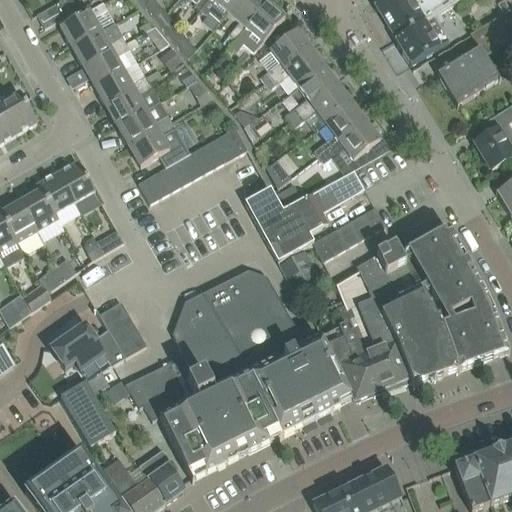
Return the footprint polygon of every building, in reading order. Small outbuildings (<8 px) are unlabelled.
[(136,0),(144,9),(152,0),(136,0)] [(165,21),(167,19),(152,0),(144,9),(158,27),(165,21)] [(188,0),(196,7),(194,9),(200,14),(211,0),(188,0)] [(227,16),(228,16),(242,0),(211,0),(200,14),(206,19),(209,16),(219,25),(227,16)] [(229,39),(234,44),(267,6),(259,0),(242,0),(228,16),(239,26),(229,39)] [(387,0),(373,9),(395,43),(434,21),(468,0),(387,0)] [(52,29),(69,19),(72,17),(66,6),(64,3),(61,5),(44,15),(36,20),(44,33),(52,29)] [(72,3),(66,6),(72,17),(78,14),(72,3)] [(60,31),(72,52),(101,35),(93,22),(107,14),(103,6),(60,31)] [(267,6),(234,44),(229,50),(237,56),(243,49),(253,58),(263,47),(267,50),(286,32),(281,26),(285,22),(267,6)] [(447,73),(446,71),(443,73),(444,74),(437,78),(457,111),(459,110),(458,109),(474,98),(499,83),(485,59),(511,42),(511,16),(510,13),(470,38),(479,53),(447,73)] [(165,21),(158,27),(173,45),(181,36),(167,19),(165,21)] [(434,21),(395,43),(394,44),(410,70),(449,46),(434,21)] [(149,26),(138,32),(141,37),(152,31),(149,26)] [(101,35),(72,52),(83,71),(126,47),(115,27),(101,35)] [(145,36),(160,54),(169,49),(155,31),(145,36)] [(260,64),(268,75),(261,81),(265,87),(311,53),(296,34),(292,38),(286,32),(267,50),(270,54),(271,55),(260,64)] [(181,36),(174,45),(188,63),(196,54),(181,36)] [(95,91),(123,75),(138,66),(126,47),(83,71),(95,91)] [(171,50),(161,59),(172,72),(182,64),(171,50)] [(289,79),(298,91),(324,71),(311,53),(265,87),(270,93),(289,79)] [(95,91),(106,111),(149,86),(138,66),(123,75),(95,91)] [(284,120),(289,126),(299,119),(338,89),(324,71),(298,91),(307,103),(284,120)] [(199,85),(189,90),(195,100),(206,94),(199,85)] [(106,111),(117,131),(146,114),(139,101),(153,93),(149,86),(106,111)] [(316,115),(325,127),(352,107),(338,89),(299,119),(289,126),(294,132),(316,115)] [(281,119),(303,106),(297,95),(274,108),(281,119)] [(20,97),(0,107),(0,110),(16,139),(37,127),(20,97)] [(117,131),(129,151),(172,126),(168,119),(160,106),(146,114),(117,131)] [(314,155),(318,161),(326,155),(366,126),(352,107),(325,127),(335,139),(314,155)] [(0,110),(0,148),(16,139),(0,110)] [(171,170),(182,164),(191,159),(176,132),(172,126),(129,151),(140,171),(159,160),(166,173),(171,170)] [(380,144),(366,126),(326,155),(318,161),(323,167),(344,152),(353,164),(380,144)] [(511,133),(507,126),(492,136),(474,146),(491,174),(508,164),(511,161),(511,133)] [(247,154),(241,142),(236,134),(214,146),(226,166),(247,154)] [(226,166),(214,146),(203,152),(215,172),(226,166)] [(215,172),(203,152),(193,158),(204,179),(215,172)] [(193,185),(204,179),(193,158),(191,159),(182,164),(193,185)] [(288,177),(278,163),(266,173),(278,193),(292,182),(288,177)] [(171,170),(182,191),(193,185),(182,164),(171,170)] [(77,166),(57,178),(74,208),(95,196),(77,166)] [(171,170),(166,173),(160,176),(172,197),(182,191),(171,170)] [(283,215),(280,210),(274,198),(270,192),(245,207),(278,266),(303,252),(312,247),(314,246),(309,238),(328,227),(322,218),(346,204),(364,194),(354,175),(336,185),(283,215)] [(161,203),(172,197),(160,176),(149,182),(161,203)] [(55,219),(74,208),(57,178),(36,190),(39,195),(40,194),(54,219),(55,219)] [(149,182),(138,188),(150,209),(161,203),(149,182)] [(511,186),(496,197),(511,221),(511,219),(511,186)] [(289,190),(274,198),(283,214),(298,206),(289,190)] [(37,236),(38,236),(58,224),(55,219),(54,219),(40,194),(39,195),(20,206),(37,236)] [(0,217),(18,247),(25,260),(45,248),(38,236),(37,236),(20,206),(0,217)] [(385,231),(381,224),(375,211),(362,218),(373,238),(385,231)] [(0,217),(0,263),(5,272),(25,260),(18,247),(0,217)] [(350,226),(361,245),(373,238),(362,218),(350,226)] [(337,233),(348,252),(361,245),(350,226),(337,233)] [(325,240),(336,259),(346,253),(348,252),(337,233),(325,240)] [(360,277),(358,277),(394,349),(396,348),(411,386),(413,391),(458,376),(509,358),(495,317),(487,301),(448,233),(401,260),(395,249),(356,271),(360,277)] [(117,235),(96,246),(98,249),(103,259),(124,247),(117,235)] [(314,246),(312,247),(323,267),(336,259),(325,240),(314,246)] [(87,256),(92,265),(103,259),(98,249),(87,256)] [(278,266),(293,293),(318,279),(303,252),(278,266)] [(61,277),(66,284),(77,277),(67,263),(57,269),(61,277)] [(39,282),(47,297),(66,284),(61,277),(57,269),(39,282)] [(305,349),(267,281),(248,275),(204,298),(242,361),(241,361),(281,442),(340,412),(337,407),(338,404),(348,399),(343,389),(335,374),(325,352),(319,341),(305,349)] [(394,349),(358,277),(336,291),(344,310),(337,313),(340,319),(342,322),(350,336),(354,334),(379,395),(378,395),(379,397),(411,386),(409,382),(396,348),(394,349)] [(47,297),(39,282),(37,283),(42,290),(23,303),(27,308),(28,309),(27,309),(32,316),(51,303),(47,297)] [(192,486),(194,486),(281,442),(241,361),(242,361),(204,298),(185,307),(173,339),(184,361),(125,390),(139,414),(142,411),(151,426),(159,422),(192,486)] [(11,307),(0,314),(0,315),(5,325),(9,332),(22,323),(32,316),(27,309),(28,309),(27,308),(17,315),(11,307)] [(122,307),(100,319),(106,330),(128,318),(122,307)] [(128,318),(106,330),(109,336),(112,341),(134,328),(128,318)] [(352,397),(355,405),(357,404),(361,405),(367,403),(368,399),(378,395),(379,395),(354,334),(350,336),(342,322),(336,325),(339,331),(319,341),(325,352),(335,374),(341,372),(352,397)] [(141,339),(134,328),(112,341),(118,352),(141,339)] [(53,352),(50,354),(65,374),(75,367),(80,374),(94,364),(99,372),(108,366),(111,370),(123,362),(107,335),(105,337),(94,344),(84,330),(64,344),(62,340),(51,348),(53,352)] [(141,339),(118,352),(125,363),(147,350),(141,339)] [(0,348),(0,375),(1,377),(14,368),(0,348)] [(118,385),(105,393),(111,404),(125,396),(118,385)] [(84,441),(89,449),(90,452),(116,437),(94,401),(93,398),(86,386),(60,401),(84,441)] [(511,448),(473,464),(454,471),(461,490),(469,511),(482,511),(489,510),(511,501),(511,448)] [(164,509),(185,495),(173,478),(177,476),(162,454),(139,471),(148,483),(147,484),(164,509)] [(119,511),(81,457),(24,496),(35,511),(119,511)] [(123,502),(129,511),(160,511),(164,509),(147,484),(138,490),(119,463),(103,474),(123,502)] [(351,488),(349,489),(359,511),(403,511),(401,504),(385,472),(357,485),(351,488)] [(359,511),(349,489),(313,507),(315,511),(359,511)]
